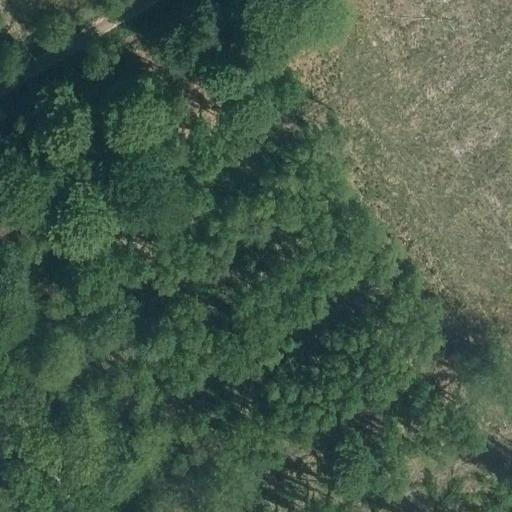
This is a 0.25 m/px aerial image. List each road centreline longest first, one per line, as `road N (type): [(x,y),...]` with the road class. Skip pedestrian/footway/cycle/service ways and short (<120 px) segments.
road 1 (track): [(0,361),(92,511)]
road 2 (track): [(0,89),(146,0)]
